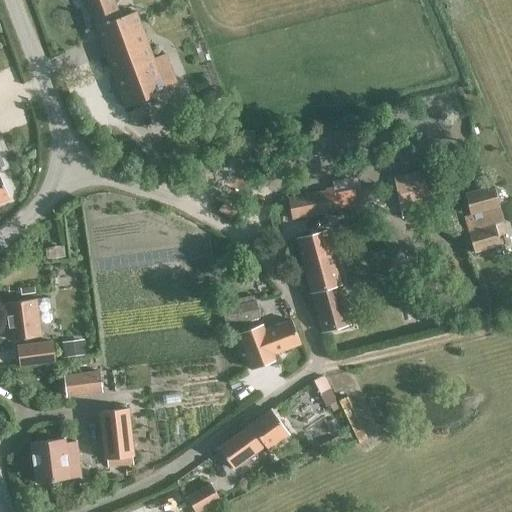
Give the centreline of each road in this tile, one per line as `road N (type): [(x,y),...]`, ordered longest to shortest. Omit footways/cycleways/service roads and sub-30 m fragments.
road 1 (unclassified): [(82,511),(164,474),(321,364),(302,311),(253,251),(176,200),(113,180)]
road 2 (unclassified): [(55,115),(11,0)]
